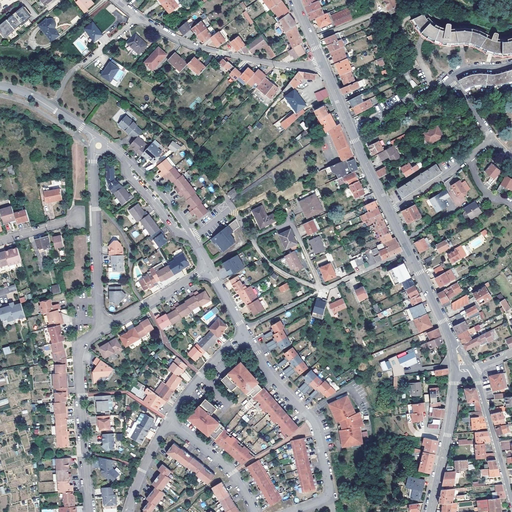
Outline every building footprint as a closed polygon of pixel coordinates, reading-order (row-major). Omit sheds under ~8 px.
[(80,0),(87,9),(94,4),(90,0),(80,0)] [(173,0),(166,0),(162,3),(170,12),(178,6),(173,0)] [(272,8),(282,1),(281,0),(257,0),(258,0),(266,12),(272,8)] [(384,0),(388,9),(389,8),(391,13),(398,11),(396,5),(397,5),(394,0),(384,0)] [(280,20),(289,14),(290,13),(282,1),(272,8),(280,20)] [(308,12),(321,7),(318,1),(305,7),(308,11),(308,12)] [(0,31),(5,38),(32,17),(23,6),(13,15),(11,13),(7,16),(9,18),(0,24),(0,31)] [(316,17),(324,14),(321,7),(308,12),(309,14),(311,19),(316,17)] [(348,8),(331,15),(336,26),(353,18),(348,8)] [(199,13),(203,19),(207,16),(202,10),(199,13)] [(253,22),(246,10),(243,12),(251,24),(253,22)] [(324,14),(316,17),(320,27),(331,22),(327,12),(324,14)] [(287,32),(296,25),(297,24),(289,14),(280,20),(279,21),(287,32)] [(48,21),(47,19),(39,26),(52,41),(60,35),(55,29),(55,28),(56,26),(56,25),(56,24),(56,23),(55,21),(54,21),(52,20),(49,20),(48,21)] [(206,29),(207,28),(201,21),(192,28),(198,35),(206,29)] [(501,57),(501,39),(500,39),(496,40),(494,39),(490,39),(489,39),(485,37),(482,36),(479,34),(477,33),(462,31),(461,31),(448,33),(438,32),(433,30),(430,27),(429,27),(427,25),(425,24),(423,26),(420,21),(407,30),(412,36),(420,42),(423,44),(426,45),(428,46),(430,47),(431,47),(433,48),(439,49),(442,50),(445,50),(447,51),(449,50),(454,50),(457,50),(460,49),(462,49),(467,49),(470,50),(474,52),(476,53),(480,54),(482,55),(484,55),(490,56),(491,56),(492,56),(494,57),(498,57),(500,57),(501,57)] [(94,41),(103,35),(93,22),(85,29),(94,41)] [(186,34),(191,30),(192,29),(186,22),(184,23),(178,28),(184,35),(186,34)] [(211,25),(207,28),(206,29),(212,36),(216,33),(211,25)] [(296,25),(287,32),(291,43),(288,45),(291,49),(299,44),(303,42),(296,25)] [(212,36),(206,29),(198,35),(203,43),(211,37),(212,36)] [(216,33),(212,36),(211,37),(218,46),(227,39),(227,38),(221,30),(220,30),(216,33)] [(129,42),(140,53),(149,44),(137,33),(129,42)] [(328,44),(337,40),(335,33),(325,38),(328,44)] [(247,44),(246,43),(240,34),(233,40),(240,50),(243,47),(247,44)] [(248,44),(247,44),(243,47),(246,51),(251,48),(254,52),(264,45),(272,58),(276,56),(270,45),(269,46),(262,35),(249,45),(248,44)] [(501,39),(501,57),(506,56),(510,56),(511,54),(511,36),(509,37),(505,39),(501,39)] [(337,40),(328,44),(331,52),(340,47),(337,40)] [(299,44),(291,49),(289,50),(291,54),(293,53),(294,55),(296,58),(305,53),(299,44)] [(336,63),(347,59),(347,58),(346,54),(342,46),(340,47),(331,52),(336,63)] [(167,54),(159,47),(151,55),(153,56),(145,64),(153,71),(167,54)] [(187,64),(188,64),(175,52),(168,60),(180,71),(187,64)] [(188,64),(187,64),(199,75),(206,67),(194,56),(188,64)] [(408,69),(410,68),(411,66),(406,57),(403,59),(408,69)] [(231,71),(235,67),(228,60),(229,60),(223,58),(220,62),(227,69),(229,68),(231,71)] [(347,59),(336,63),(341,75),(350,70),(351,70),(347,59)] [(415,70),(420,68),(416,60),(411,63),(415,70)] [(103,68),(105,70),(102,74),(111,80),(120,67),(111,61),(107,67),(105,66),(103,68)] [(240,75),(242,73),(235,67),(231,71),(229,73),(236,79),(240,75)] [(242,73),(240,75),(246,81),(250,77),(255,71),(253,69),(252,70),(248,67),(242,73)] [(255,71),(250,77),(255,81),(259,84),(265,77),(267,76),(258,68),(255,71)] [(468,75),(465,76),(461,78),(458,80),(465,91),(470,89),(475,87),(480,86),(485,87),(486,85),(490,85),(489,87),(493,87),(493,85),(497,85),(498,87),(501,86),(501,84),(505,83),(505,85),(511,82),(511,68),(511,69),(507,70),(503,71),(501,72),(499,73),(496,73),(493,74),(490,74),(487,73),(483,73),(480,73),(476,73),(472,74),(468,75)] [(350,70),(341,75),(345,84),(350,82),(350,84),(356,82),(350,70)] [(315,77),(319,75),(318,74),(299,71),(290,82),(295,88),(301,81),(300,80),(305,77),(305,78),(309,79),(309,80),(311,80),(311,79),(315,79),(315,77)] [(251,86),(255,81),(250,77),(246,81),(251,86)] [(265,77),(259,84),(257,86),(271,98),(279,88),(265,77)] [(356,82),(350,84),(341,88),(343,94),(359,87),(357,81),(356,82)] [(329,95),(326,88),(315,92),(318,102),(329,95)] [(295,89),(286,96),(297,111),(282,122),(286,128),(299,116),(300,115),(305,112),(302,108),(306,105),(295,89)] [(353,107),(363,102),(361,98),(364,96),(362,93),(350,100),(353,107)] [(160,94),(156,99),(160,102),(165,98),(160,94)] [(363,102),(353,107),(357,114),(365,110),(366,110),(373,106),(370,98),(363,102)] [(320,119),(330,113),(324,101),(314,106),(320,119)] [(330,113),(320,119),(327,132),(330,130),(337,125),(330,113)] [(136,139),(138,136),(143,131),(137,126),(138,125),(128,117),(124,121),(123,120),(119,125),(123,128),(124,127),(127,130),(126,131),(130,134),(130,133),(136,139)] [(337,125),(330,130),(343,161),(345,160),(353,156),(352,154),(341,129),(342,129),(339,123),(337,125)] [(429,144),(443,136),(438,126),(423,134),(429,144)] [(308,133),(306,130),(296,138),(298,140),(308,133)] [(390,141),(393,146),(406,138),(404,134),(390,141)] [(142,155),(146,150),(142,146),(145,143),(138,136),(136,139),(131,144),(135,148),(138,151),(137,152),(141,156),(142,155)] [(157,158),(159,155),(162,152),(158,148),(161,145),(155,140),(146,150),(142,155),(147,159),(148,158),(149,157),(152,159),(151,160),(154,163),(158,159),(157,158)] [(380,140),(373,144),(369,146),(374,154),(384,148),(380,140)] [(175,143),(170,148),(175,152),(181,147),(175,143)] [(391,156),(394,162),(402,157),(397,149),(394,145),(390,147),(379,153),(383,161),(390,157),(391,156)] [(163,176),(173,168),(166,159),(158,165),(161,170),(162,171),(159,173),(162,177),(163,176)] [(342,176),(354,171),(358,169),(355,163),(353,160),(346,163),(345,160),(343,161),(326,168),(329,174),(333,172),(337,173),(339,178),(342,176)] [(113,193),(122,187),(114,179),(114,167),(106,162),(106,179),(112,195),(113,193)] [(409,163),(401,168),(407,177),(419,169),(416,164),(412,167),(409,163)] [(421,172),(421,174),(398,189),(403,197),(442,172),(437,164),(423,173),(422,172),(421,172)] [(486,183),(490,185),(501,172),(491,164),(484,172),(491,177),(486,183)] [(174,182),(181,176),(174,167),(173,168),(163,176),(166,179),(168,177),(169,178),(173,183),(174,182)] [(380,178),(389,173),(386,167),(377,172),(380,178)] [(350,185),(359,180),(354,171),(342,176),(345,183),(348,182),(350,185)] [(178,193),(189,184),(182,175),(181,176),(174,182),(177,185),(178,187),(175,189),(178,193)] [(503,187),(510,191),(511,187),(511,180),(504,176),(496,191),(500,193),(503,187)] [(359,180),(350,185),(356,197),(365,193),(359,180)] [(451,185),(455,192),(457,194),(456,194),(458,197),(461,197),(466,194),(467,191),(459,180),(451,185)] [(188,199),(195,194),(196,193),(189,184),(178,193),(181,196),(184,194),(185,195),(188,199)] [(52,187),(43,188),(45,202),(66,199),(64,188),(53,190),(52,187)] [(122,187),(113,193),(122,205),(132,197),(129,193),(128,194),(122,187)] [(234,188),(228,193),(232,198),(238,194),(234,188)] [(368,204),(375,201),(371,193),(365,196),(368,204)] [(191,211),(201,203),(202,202),(195,194),(188,199),(187,200),(190,204),(191,206),(188,208),(191,211)] [(301,200),(308,215),(322,209),(315,194),(301,200)] [(438,194),(429,199),(437,212),(446,206),(438,194)] [(470,219),(482,212),(480,207),(478,204),(475,200),(463,208),(465,211),(464,211),(463,211),(462,212),(462,213),(462,214),(462,215),(462,216),(462,217),(463,218),(464,218),(465,218),(466,218),(467,218),(468,217),(469,216),(470,219)] [(369,211),(378,207),(375,201),(368,204),(366,204),(369,211)] [(201,203),(191,211),(190,212),(192,215),(195,213),(196,214),(200,218),(208,212),(201,203)] [(140,221),(148,215),(145,211),(144,212),(138,204),(129,211),(138,222),(140,221)] [(402,211),(408,223),(421,217),(415,205),(402,211)] [(0,209),(0,210),(2,218),(4,223),(10,221),(10,224),(16,222),(14,213),(13,210),(12,206),(0,209)] [(262,228),(277,220),(274,214),(268,217),(262,206),(253,211),(262,228)] [(372,217),(381,213),(378,207),(369,211),(366,212),(369,219),(372,217)] [(14,213),(16,222),(17,223),(29,219),(26,209),(14,213)] [(381,213),(372,217),(375,223),(384,219),(381,213)] [(159,230),(160,229),(156,224),(148,214),(148,215),(140,221),(151,235),(159,230)] [(236,218),(211,238),(214,242),(216,240),(224,250),(235,241),(229,233),(239,225),(236,218)] [(312,219),(303,224),(308,235),(318,230),(312,219)] [(384,219),(375,223),(378,229),(387,225),(384,219)] [(387,225),(378,229),(381,236),(390,232),(387,225)] [(279,233),(286,248),(297,243),(290,228),(279,233)] [(164,237),(159,230),(151,235),(149,237),(152,241),(154,239),(160,248),(168,242),(164,237)] [(390,232),(381,236),(384,242),(392,238),(392,237),(390,232)] [(61,235),(53,237),(56,248),(64,246),(61,235)] [(45,246),(46,249),(51,247),(48,236),(35,240),(38,248),(45,246)] [(310,240),(316,253),(325,249),(319,236),(310,240)] [(386,248),(390,255),(396,252),(402,250),(395,236),(394,237),(392,238),(384,242),(377,245),(377,247),(371,250),(373,254),(380,251),(386,248)] [(426,237),(416,243),(420,252),(431,246),(426,237)] [(448,243),(446,239),(435,244),(439,252),(452,245),(450,241),(448,243)] [(111,255),(123,254),(123,247),(121,246),(121,244),(117,240),(114,240),(109,246),(109,248),(111,248),(111,250),(109,251),(110,255),(111,255)] [(448,254),(452,262),(465,255),(460,246),(456,248),(456,249),(448,254)] [(5,251),(9,263),(9,265),(21,261),(17,247),(5,251)] [(380,251),(373,254),(374,254),(380,252),(374,255),(377,261),(384,258),(390,255),(386,248),(380,251)] [(237,254),(244,266),(247,265),(244,260),(247,258),(242,250),(237,254)] [(295,267),(297,270),(303,266),(293,250),(284,255),(292,268),(295,267)] [(9,263),(5,251),(0,252),(0,271),(5,270),(4,265),(9,263)] [(171,262),(177,272),(181,270),(190,265),(183,253),(174,258),(175,259),(171,262)] [(123,254),(111,255),(111,263),(113,263),(113,266),(113,271),(124,271),(123,254)] [(244,266),(237,254),(222,262),(225,266),(226,266),(228,268),(227,269),(230,275),(244,266)] [(317,264),(327,259),(325,254),(315,259),(317,264)] [(361,256),(351,261),(354,268),(364,262),(362,259),(361,256)] [(162,262),(153,267),(156,272),(165,267),(162,262)] [(177,272),(171,262),(168,264),(168,265),(174,274),(177,272)] [(401,281),(411,276),(407,270),(404,262),(388,270),(395,284),(401,281)] [(320,267),(326,280),(336,275),(330,263),(320,267)] [(174,274),(168,265),(165,267),(162,269),(168,278),(174,275),(174,274)] [(434,269),(438,275),(444,272),(440,266),(434,269)] [(160,280),(156,272),(153,267),(150,269),(152,274),(157,281),(160,280)] [(168,278),(162,269),(156,272),(160,280),(161,281),(165,279),(165,280),(168,278)] [(438,275),(435,277),(440,286),(451,280),(450,279),(454,277),(451,272),(448,274),(446,271),(444,272),(438,275)] [(149,287),(150,289),(155,285),(154,283),(157,281),(152,274),(149,276),(148,274),(143,277),(143,278),(139,280),(145,290),(149,287)] [(235,289),(244,284),(244,283),(242,284),(237,276),(229,280),(235,289)] [(411,276),(401,281),(406,289),(406,288),(415,284),(411,276)] [(289,286),(286,281),(278,286),(281,291),(289,286)] [(458,284),(457,282),(443,290),(437,293),(440,299),(444,306),(450,302),(448,298),(462,290),(458,284)] [(244,284),(235,289),(237,293),(238,292),(246,287),(244,284)] [(411,297),(419,293),(415,284),(406,288),(409,294),(411,297)] [(474,294),(479,304),(491,297),(483,284),(478,287),(480,291),(474,294)] [(246,287),(238,292),(240,296),(242,295),(242,296),(247,304),(258,298),(250,285),(246,287)] [(360,299),(368,295),(364,286),(355,290),(360,299)] [(112,295),(110,297),(111,302),(114,302),(114,303),(119,303),(126,295),(121,291),(121,287),(110,287),(110,292),(112,292),(112,295)] [(193,294),(200,305),(201,306),(211,301),(205,291),(199,295),(197,292),(193,294)] [(185,303),(190,311),(200,305),(193,294),(193,292),(189,295),(191,298),(185,302),(185,303)] [(419,293),(411,297),(410,297),(413,304),(422,300),(419,293)] [(496,296),(499,302),(504,299),(501,293),(496,296)] [(465,305),(465,303),(469,303),(468,294),(451,303),(452,310),(457,310),(457,308),(461,307),(461,306),(465,305)] [(258,298),(247,304),(246,305),(248,308),(250,307),(251,310),(254,314),(263,309),(258,298)] [(330,304),(334,312),(346,306),(343,298),(330,304)] [(51,299),(40,302),(41,305),(39,306),(42,314),(47,313),(58,310),(60,309),(59,304),(52,305),(51,299)] [(317,299),(314,313),(324,315),(327,301),(317,299)] [(502,307),(505,311),(510,308),(505,299),(500,302),(502,307)] [(25,316),(21,303),(16,304),(17,305),(15,306),(14,305),(13,302),(9,303),(14,318),(18,316),(19,318),(25,316)] [(14,318),(9,303),(1,306),(1,303),(0,303),(0,315),(1,320),(7,318),(8,320),(14,319),(14,318)] [(175,306),(181,318),(191,312),(190,311),(185,303),(180,306),(178,303),(174,305),(175,306)] [(414,318),(426,313),(422,303),(409,307),(414,318)] [(480,313),(475,304),(465,310),(469,318),(473,316),(474,316),(480,313)] [(167,315),(172,323),(172,324),(182,319),(181,318),(175,306),(171,309),(173,312),(167,315)] [(216,306),(211,310),(214,315),(219,311),(216,306)] [(58,310),(47,313),(50,327),(60,324),(64,324),(62,316),(60,317),(59,313),(58,310)] [(461,312),(455,315),(457,320),(464,317),(461,312)] [(426,313),(414,318),(420,330),(432,325),(426,313)] [(172,323),(167,315),(166,314),(160,318),(159,315),(155,317),(162,329),(172,323)] [(220,333),(222,330),(226,326),(218,318),(209,329),(211,331),(218,337),(221,334),(220,333)] [(135,328),(141,338),(148,334),(148,333),(154,329),(149,319),(142,323),(143,324),(141,325),(135,328)] [(284,327),(280,320),(271,325),(272,327),(275,332),(282,329),(284,327)] [(458,334),(466,330),(467,329),(463,321),(453,326),(454,327),(458,334)] [(60,324),(50,327),(49,327),(53,343),(62,340),(65,340),(64,334),(62,335),(61,332),(62,331),(60,324)] [(466,330),(469,335),(473,333),(475,332),(481,329),(479,324),(467,329),(466,330)] [(141,338),(135,328),(135,327),(120,336),(126,347),(141,338)] [(430,340),(441,335),(439,329),(438,327),(436,328),(427,332),(430,340)] [(275,332),(273,334),(274,336),(277,341),(286,336),(282,329),(275,332)] [(480,336),(463,344),(466,349),(479,342),(479,344),(481,344),(494,338),(492,335),(494,334),(492,329),(479,335),(480,336)] [(466,330),(458,334),(458,335),(461,339),(469,335),(466,330)] [(198,344),(205,351),(218,337),(211,331),(198,344)] [(480,336),(479,335),(478,333),(476,334),(474,335),(473,333),(469,335),(461,339),(462,342),(463,344),(480,336)] [(441,335),(430,340),(428,341),(431,347),(443,342),(441,335)] [(291,343),(286,336),(277,341),(281,346),(282,349),(291,343)] [(119,350),(119,352),(123,349),(117,338),(100,348),(106,358),(119,350)] [(51,343),(54,353),(53,354),(55,360),(59,359),(67,357),(65,352),(64,352),(64,349),(64,348),(62,340),(53,343),(51,343)] [(201,353),(202,354),(205,351),(198,344),(197,344),(188,354),(195,360),(199,356),(201,353)] [(289,360),(297,354),(292,347),(284,353),(286,355),(289,360)] [(379,363),(383,371),(392,370),(393,376),(405,375),(404,368),(418,362),(412,348),(379,363)] [(303,361),(297,354),(289,360),(291,362),(295,367),(303,361)] [(67,357),(59,359),(59,364),(56,365),(57,374),(66,373),(67,373),(66,368),(66,364),(67,364),(67,357)] [(97,370),(93,371),(95,383),(100,376),(108,375),(113,368),(97,357),(93,363),(97,365),(96,367),(97,370)] [(174,373),(178,376),(180,373),(183,369),(184,370),(187,366),(177,357),(169,369),(173,373),(174,373)] [(287,362),(285,359),(278,364),(280,367),(287,362)] [(308,367),(303,361),(295,367),(298,372),(300,374),(308,367)] [(254,397),(253,398),(287,436),(289,435),(296,429),(294,426),(296,425),(291,419),(290,421),(287,418),(285,415),(286,414),(281,408),(280,409),(277,406),(275,404),(276,403),(271,396),(270,398),(267,395),(265,393),(267,391),(264,388),(262,389),(255,381),(256,380),(241,363),(222,380),(229,388),(232,391),(238,385),(237,384),(238,383),(241,386),(243,389),(247,392),(249,395),(251,394),(254,397)] [(293,368),(290,365),(283,371),(286,374),(293,368)] [(288,377),(295,372),(293,368),(286,374),(288,377)] [(317,376),(311,369),(303,377),(305,379),(309,383),(317,376)] [(493,390),(507,387),(504,372),(490,376),(492,387),(493,387),(493,390)] [(56,389),(67,388),(69,388),(68,377),(66,377),(66,373),(57,374),(54,374),(55,389),(56,389)] [(174,373),(173,373),(165,384),(166,384),(174,390),(182,379),(178,376),(174,373)] [(323,382),(317,376),(309,383),(314,387),(316,389),(317,387),(323,382)] [(331,386),(324,380),(323,382),(317,387),(322,392),(323,393),(331,386)] [(166,384),(165,384),(162,381),(154,392),(158,395),(166,401),(167,401),(169,398),(168,397),(170,394),(171,394),(174,390),(166,384)] [(308,385),(305,382),(299,388),(302,391),(308,385)] [(410,385),(412,397),(423,395),(420,383),(410,385)] [(311,388),(308,385),(302,391),(304,394),(311,388)] [(158,395),(154,392),(147,387),(144,392),(148,394),(143,401),(155,409),(160,402),(162,403),(163,404),(166,401),(158,395)] [(55,403),(65,402),(66,402),(66,397),(65,397),(65,394),(66,394),(66,392),(67,392),(67,388),(56,389),(57,393),(55,393),(55,403)] [(436,389),(435,388),(430,388),(432,403),(430,403),(431,406),(441,407),(441,401),(438,402),(436,389)] [(476,388),(465,388),(468,402),(470,402),(474,401),(479,401),(476,388)] [(309,395),(312,398),(318,392),(316,389),(309,395)] [(98,405),(97,405),(98,412),(109,411),(108,401),(111,400),(110,395),(95,397),(95,402),(97,402),(98,402),(98,405)] [(353,444),(365,441),(360,427),(363,426),(359,412),(355,413),(346,395),(336,400),(327,404),(335,423),(338,422),(340,425),(342,429),(339,430),(344,447),(353,444)] [(243,461),(245,462),(256,456),(224,429),(223,430),(220,427),(222,425),(219,423),(215,420),(213,418),(209,415),(210,413),(212,415),(218,409),(214,406),(206,399),(189,418),(195,423),(205,432),(207,433),(208,432),(216,439),(215,440),(218,443),(219,441),(222,443),(225,446),(224,448),(229,452),(231,451),(234,453),(236,456),(235,457),(241,462),(243,461)] [(474,401),(475,405),(475,406),(474,406),(475,412),(468,412),(468,417),(483,415),(479,401),(474,401)] [(64,406),(65,406),(65,402),(55,403),(54,403),(55,414),(67,413),(66,408),(64,408),(64,406)] [(424,403),(413,404),(414,412),(423,411),(423,412),(425,411),(424,403)] [(438,413),(437,417),(443,418),(444,414),(445,408),(443,408),(434,407),(433,412),(438,413)] [(423,412),(423,411),(414,412),(411,412),(413,421),(424,419),(423,412)] [(495,426),(503,425),(499,411),(491,413),(493,420),(495,426)] [(67,413),(55,414),(56,425),(66,424),(66,419),(65,419),(65,417),(66,417),(67,417),(67,413)] [(135,423),(139,425),(145,415),(143,414),(141,414),(135,423)] [(151,423),(154,419),(145,415),(139,425),(148,430),(150,425),(151,423)] [(99,424),(99,427),(100,431),(111,430),(110,416),(97,417),(98,424),(99,424)] [(481,428),(487,428),(484,416),(472,417),(473,429),(481,428)] [(144,435),(145,436),(148,430),(139,425),(135,423),(135,422),(128,435),(128,436),(141,444),(144,438),(143,438),(144,435)] [(57,436),(67,436),(69,436),(68,431),(66,431),(66,429),(67,429),(66,424),(56,425),(57,436)] [(503,425),(495,426),(496,430),(497,433),(507,431),(506,424),(503,425)] [(438,440),(441,428),(434,428),(432,438),(438,440)] [(297,429),(296,429),(289,435),(287,436),(288,437),(289,436),(297,429)] [(476,443),(485,442),(487,442),(491,442),(487,430),(481,431),(475,431),(476,443)] [(116,447),(115,434),(103,435),(104,443),(105,443),(105,445),(104,445),(101,448),(108,454),(111,454),(112,453),(118,452),(117,447),(116,447)] [(67,436),(57,436),(57,448),(68,447),(67,436)] [(305,437),(296,439),(290,441),(291,442),(303,493),(315,489),(315,486),(316,485),(315,478),(313,478),(312,475),(311,471),(313,470),(311,463),(309,464),(308,460),(307,457),(309,456),(307,448),(305,449),(305,446),(304,442),(306,442),(305,437)] [(423,451),(435,453),(436,448),(438,440),(432,438),(424,437),(422,444),(425,445),(423,451)] [(181,448),(174,442),(166,452),(169,453),(166,456),(171,461),(174,457),(177,460),(175,463),(180,467),(183,464),(186,466),(188,468),(186,471),(192,475),(194,472),(196,474),(196,475),(198,476),(195,480),(201,484),(204,481),(208,484),(215,474),(211,471),(208,469),(203,465),(204,465),(200,462),(197,459),(194,456),(193,457),(190,454),(187,451),(182,447),(181,448)] [(485,457),(485,454),(485,442),(476,443),(475,443),(476,458),(485,457)] [(413,458),(421,460),(423,451),(415,452),(413,458)] [(423,451),(421,460),(419,469),(430,471),(432,464),(435,453),(423,451)] [(56,464),(56,470),(67,469),(69,469),(68,464),(68,462),(71,462),(70,458),(54,459),(55,464),(56,464)] [(455,459),(456,470),(462,470),(462,468),(468,467),(467,458),(455,459)] [(112,477),(115,480),(119,475),(113,469),(113,461),(100,459),(100,469),(101,469),(103,469),(103,473),(102,473),(102,474),(109,481),(110,479),(112,477)] [(495,459),(488,459),(489,465),(490,468),(498,467),(496,462),(495,459)] [(246,469),(259,461),(258,460),(246,467),(246,469)] [(269,502),(267,503),(270,507),(282,499),(259,461),(246,469),(248,471),(250,470),(252,473),(254,476),(252,477),(254,480),(256,484),(258,483),(260,486),(262,489),(260,490),(262,493),(263,496),(265,495),(267,498),(269,502)] [(172,470),(162,463),(158,469),(161,471),(152,483),(155,486),(146,498),(147,499),(145,502),(146,503),(142,508),(144,509),(141,511),(150,511),(153,509),(155,510),(161,504),(158,502),(160,499),(163,502),(168,496),(165,493),(167,490),(163,487),(166,484),(169,487),(174,481),(171,479),(173,476),(169,473),(172,470)] [(490,468),(481,468),(482,475),(490,474),(490,475),(500,475),(499,473),(498,467),(490,468)] [(56,470),(55,470),(56,481),(58,481),(69,480),(71,480),(71,476),(68,476),(67,469),(56,470)] [(454,470),(445,471),(444,478),(442,485),(444,485),(444,488),(453,487),(454,484),(456,470),(454,470)] [(405,486),(413,488),(411,498),(420,500),(423,485),(424,479),(408,476),(405,486)] [(69,480),(58,481),(59,493),(63,492),(72,492),(72,487),(70,487),(69,480)] [(222,481),(211,487),(213,490),(209,492),(213,499),(217,496),(220,502),(216,504),(220,510),(224,508),(225,510),(221,511),(213,511),(210,509),(207,511),(204,509),(202,511),(239,511),(233,501),(232,498),(227,489),(224,485),(223,483),(222,481)] [(500,491),(504,490),(502,483),(495,484),(495,491),(500,491)] [(105,500),(104,500),(104,506),(117,506),(116,495),(113,496),(112,487),(102,488),(102,496),(103,496),(105,496),(105,500)] [(444,488),(442,489),(441,492),(440,496),(453,494),(455,489),(455,487),(453,487),(444,488)] [(72,492),(63,492),(64,502),(65,507),(75,507),(74,498),(73,498),(73,495),(73,492),(72,492)] [(453,494),(440,496),(439,498),(438,503),(443,502),(451,501),(452,501),(453,496),(453,494)] [(488,498),(489,511),(500,511),(499,497),(488,498)] [(478,511),(489,511),(488,498),(476,499),(478,511)] [(442,511),(453,511),(454,510),(451,510),(451,508),(451,501),(443,502),(442,510),(442,511)] [(419,511),(419,503),(410,503),(410,511),(419,511)]
